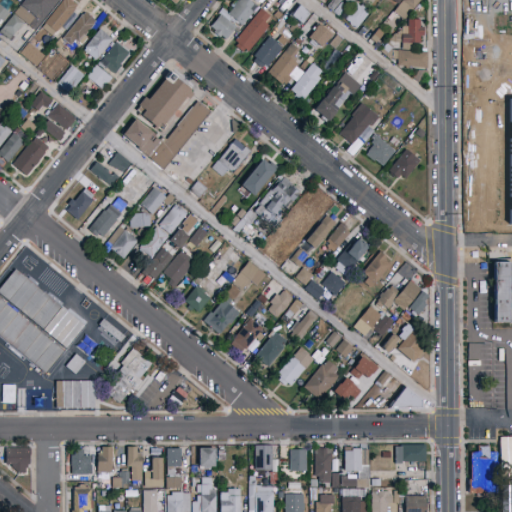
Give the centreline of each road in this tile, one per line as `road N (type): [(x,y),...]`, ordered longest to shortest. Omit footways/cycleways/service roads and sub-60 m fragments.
road 1 (tertiary): [(444,0),(448,511)]
road 2 (residential): [(0,430),(449,430)]
road 3 (residential): [(124,0),(431,252),(447,257)]
road 4 (residential): [(0,194),(273,430)]
road 5 (residential): [(203,0),(0,249)]
